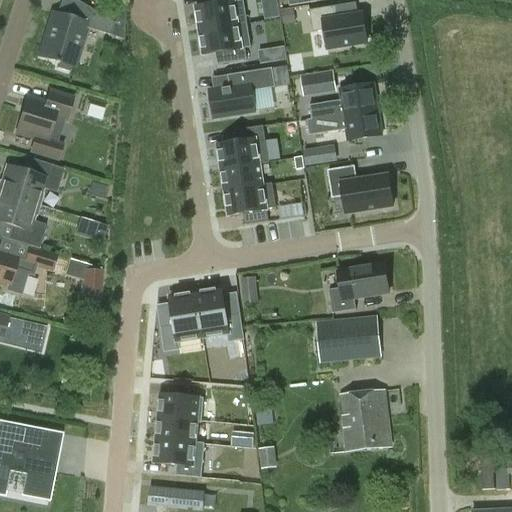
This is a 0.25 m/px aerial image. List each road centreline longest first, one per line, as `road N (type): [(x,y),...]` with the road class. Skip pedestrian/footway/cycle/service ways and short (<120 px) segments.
road 1 (residential): [(208,266),(159,273),(134,295),(115,511)]
road 2 (residential): [(428,232),(438,511)]
road 3 (residential): [(208,266),(160,0)]
road 4 (residential): [(393,0),(428,232)]
road 5 (residential): [(428,232),(208,266)]
